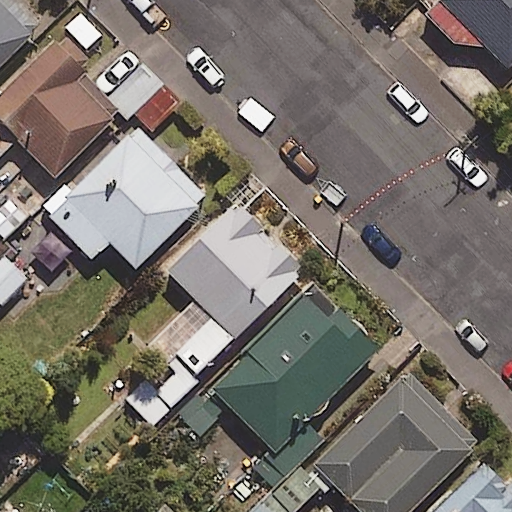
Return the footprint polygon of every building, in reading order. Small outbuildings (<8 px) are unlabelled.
[(0,0),(0,72),(34,35),(0,3),(0,0)] [(511,0),(445,0),(427,20),(460,51),(481,51),(508,76),(511,71),(511,0)] [(86,68),(60,42),(0,101),(0,161),(18,144),(56,182),(119,119),(77,77),(86,68)] [(134,118),(165,88),(148,71),(112,105),(129,122),(134,118)] [(165,88),(134,118),(151,136),(182,106),(165,88)] [(206,203),(133,132),(48,220),(93,264),(108,248),(136,275),(206,203)] [(145,384),(173,413),(202,387),(197,381),(303,281),(235,209),(166,274),(211,322),(145,384)] [(26,283),(2,260),(0,262),(0,305),(3,308),(26,283)] [(100,292),(76,270),(48,301),(72,323),(100,292)] [(199,441),(228,411),(270,452),(251,472),(273,493),(322,443),(307,429),(379,355),(311,289),(181,423),(199,441)] [(416,511),(478,453),(408,381),(307,479),(302,474),(263,511),(299,511),(318,494),(323,499),(333,489),(355,511),(416,511)] [(511,511),(511,487),(510,485),(502,493),(482,473),(444,511),(511,511)]
